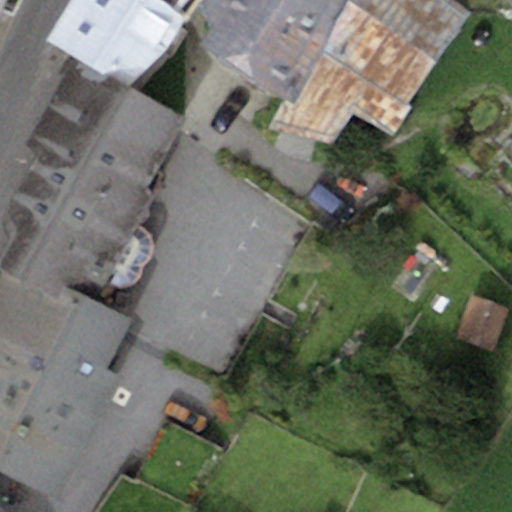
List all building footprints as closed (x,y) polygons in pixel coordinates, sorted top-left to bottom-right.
[(170,37),(178,16),(161,5),(152,0),(77,0),(53,39),(119,80),(124,75),(130,78),(170,37)] [(294,98),(352,0),(215,0),(209,8),(223,31),(208,43),(258,81),(290,96),(294,98)] [(449,0),(352,0),(294,98),(290,96),(281,123),(327,132),(354,101),(391,129),(408,102),(405,100),(466,10),(449,0)] [(137,190),(175,122),(78,68),(39,138),(51,150),(13,215),(13,226),(21,234),(7,266),(13,269),(84,305),(144,197),(137,190)] [(10,466),(54,487),(97,401),(85,395),(120,323),(84,305),(13,269),(0,295),(0,449),(5,452),(10,466)] [(490,343),(503,310),(477,299),(464,333),(490,343)] [(224,448),(166,418),(138,475),(196,504),(224,448)]
